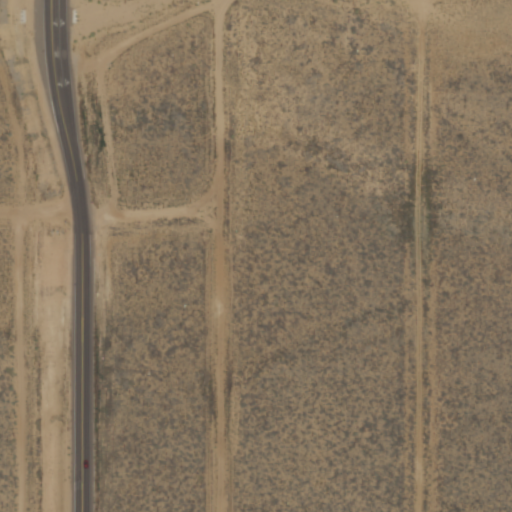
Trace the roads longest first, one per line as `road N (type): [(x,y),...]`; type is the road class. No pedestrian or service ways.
road 1 (track): [(219,511),(221,210),(212,14),(226,0),(447,0)]
road 2 (tertiary): [(50,0),(51,45),(84,211),(84,511)]
road 3 (track): [(432,511),(434,2)]
road 4 (track): [(0,209),(221,210)]
